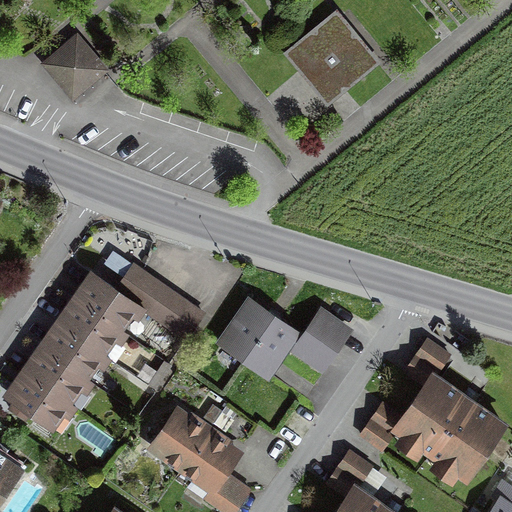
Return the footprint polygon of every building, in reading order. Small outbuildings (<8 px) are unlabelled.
[(327,102),(379,61),(335,7),(284,47),(327,102)] [(70,93),(102,70),(78,37),(47,60),(70,93)] [(125,295),(137,304),(155,279),(142,270),(125,295)] [(92,273),(75,298),(121,328),(137,304),(125,295),(92,273)] [(137,304),(150,312),(167,288),(155,279),(137,304)] [(150,312),(162,321),(179,297),(167,288),(150,312)] [(162,321),(174,329),(191,305),(179,297),(162,321)] [(75,298),(59,321),(104,353),(121,328),(75,298)] [(248,298),(221,340),(265,368),(292,327),(248,298)] [(203,313),(191,305),(174,329),(187,337),(203,313)] [(318,310),(292,348),(319,366),(345,328),(318,310)] [(59,321),(42,346),(85,377),(104,353),(59,321)] [(381,407),(364,432),(384,446),(396,429),(465,477),(502,423),(464,396),(477,377),(427,343),(412,364),(428,375),(398,418),(381,407)] [(42,346),(25,371),(67,401),(85,377),(42,346)] [(67,401),(25,371),(6,396),(49,426),(67,401)] [(177,409),(151,446),(182,467),(207,431),(177,409)] [(236,451),(207,431),(182,467),(210,486),(223,468),(236,451)] [(0,452),(0,496),(21,466),(0,452)] [(392,511),(386,507),(399,488),(349,454),(334,475),(350,486),(331,511),(392,511)] [(232,511),(250,487),(223,468),(210,486),(204,495),(227,511),(232,511)] [(500,498),(490,511),(511,511),(511,486),(502,480),(493,493),(500,498)]
